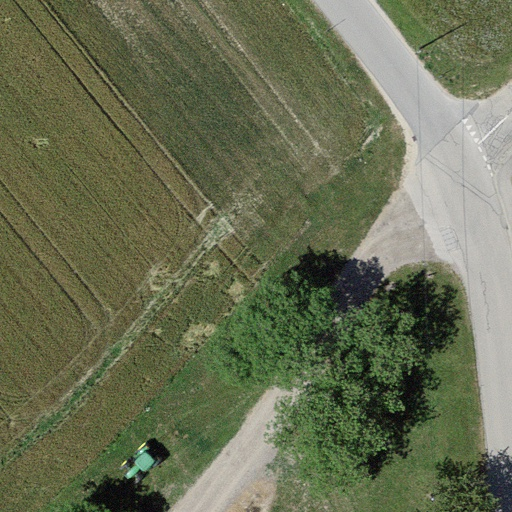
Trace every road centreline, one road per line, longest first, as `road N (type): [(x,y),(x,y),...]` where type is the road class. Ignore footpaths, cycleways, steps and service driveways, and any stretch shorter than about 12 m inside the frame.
road 1 (unclassified): [(460,176),(501,335),(511,474)]
road 2 (unclassified): [(346,0),(428,114),(460,176)]
